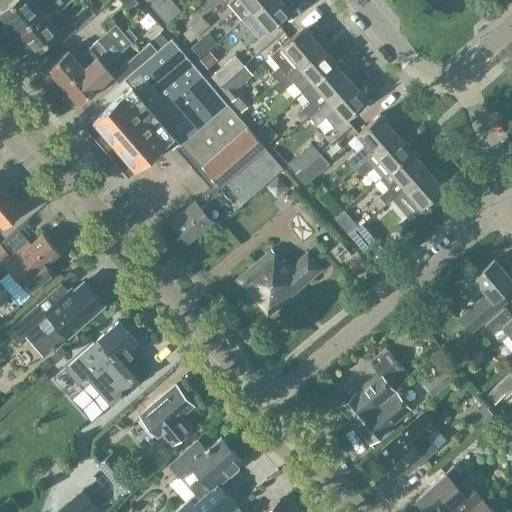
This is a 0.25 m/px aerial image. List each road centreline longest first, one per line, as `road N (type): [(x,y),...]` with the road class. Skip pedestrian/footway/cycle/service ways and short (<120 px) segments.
road 1 (residential): [(260,406),(0,100)]
road 2 (residential): [(260,406),(499,194)]
road 3 (residential): [(353,0),(425,78),(462,83)]
road 4 (residential): [(349,511),(260,406)]
